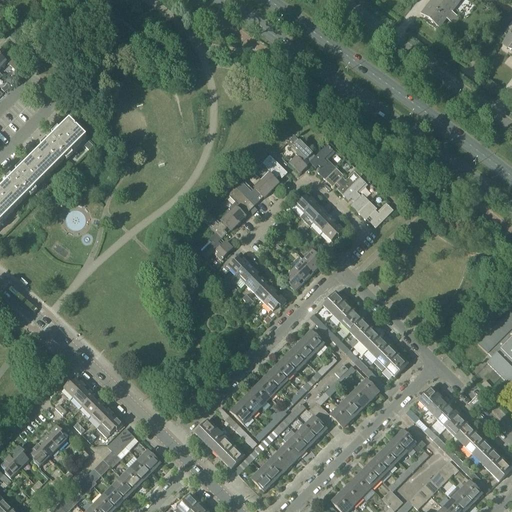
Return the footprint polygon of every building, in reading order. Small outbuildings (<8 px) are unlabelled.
[(431,0),(420,15),(439,29),(446,19),(453,25),(458,19),(451,13),(461,0),(431,0)] [(511,35),(510,34),(502,45),(508,49),(511,52),(511,35)] [(4,53),(0,56),(0,57),(6,63),(16,73),(20,69),(4,53)] [(8,78),(5,81),(7,84),(10,86),(16,81),(12,78),(8,78)] [(1,90),(4,94),(11,87),(10,86),(7,84),(1,90)] [(0,190),(0,224),(64,160),(67,162),(72,157),(70,155),(86,138),(69,122),(0,190)] [(306,161),(309,164),(315,158),(312,155),(297,141),(290,148),(299,157),(297,159),(295,157),(288,165),(292,169),(299,176),(307,168),(303,164),(306,161)] [(317,174),(324,182),(336,170),(329,163),(327,165),(325,163),(334,154),(327,146),(315,158),(309,164),(315,170),(318,167),(321,170),(317,174)] [(268,174),(260,181),(264,185),(271,193),(279,185),(275,181),(278,178),(281,181),(287,175),(269,157),(262,165),(271,173),(269,175),(268,174)] [(336,191),(342,197),(360,179),(352,172),(343,181),(342,179),(343,178),(336,170),(324,182),(332,189),(336,185),(339,188),(336,191)] [(350,207),(358,215),(369,203),(362,196),(360,198),(358,196),(367,187),(360,179),(342,197),(348,203),(351,200),(354,203),(350,207)] [(244,183),(236,191),(253,208),(260,202),(257,199),(260,196),(264,200),(271,193),(264,185),(260,181),(253,188),(254,190),(252,192),(244,183)] [(231,219),(238,226),(246,218),(242,214),(245,211),(248,214),(253,208),(236,191),(228,198),(234,204),(225,213),(227,215),(227,214),(231,219)] [(294,207),(303,216),(309,210),(311,212),(315,209),(317,206),(310,200),(307,197),(305,199),(301,203),(300,201),(294,207)] [(369,203),(358,215),(365,222),(369,218),(372,222),(369,224),(375,230),(393,213),(385,205),(376,214),(375,212),(376,211),(369,203)] [(303,216),(313,225),(318,219),(320,221),(324,218),(326,216),(320,209),(317,206),(315,209),(311,212),(309,210),(303,216)] [(203,223),(215,235),(221,241),(227,235),(224,232),(227,229),(231,233),(238,226),(231,219),(227,214),(227,215),(219,222),(221,223),(219,225),(210,216),(203,223)] [(313,225),(322,234),(328,228),(330,230),(333,227),(335,225),(329,218),(326,216),(324,218),(320,221),(318,219),(313,225)] [(328,228),(322,234),(331,243),(337,238),(338,239),(344,234),(338,228),(335,225),(333,227),(330,230),(328,228)] [(215,235),(197,253),(205,261),(212,254),(213,255),(221,263),(221,262),(226,258),(233,251),(225,243),(221,247),(218,244),(221,241),(215,235)] [(312,253),(303,262),(309,267),(307,270),(310,273),(312,275),(319,269),(322,266),(320,264),(316,260),(318,258),(312,253)] [(227,278),(232,282),(236,278),(242,272),(243,274),(249,268),(243,261),(240,258),(238,260),(235,263),(234,264),(231,261),(225,267),(222,269),(228,275),(230,272),(232,274),(227,278)] [(303,262),(294,271),(300,277),(297,279),(301,282),(303,284),(310,278),(312,275),(310,273),(307,270),(309,267),(303,262)] [(236,278),(232,282),(235,286),(240,281),(245,286),(250,281),(252,283),(256,279),(258,277),(249,268),(243,274),(242,272),(236,278)] [(300,277),(294,271),(285,280),(290,286),(288,287),(294,293),(300,287),(303,284),(301,282),(297,279),(300,277)] [(245,286),(254,295),(260,290),(262,292),(265,288),(267,286),(261,279),(258,277),(256,279),(252,283),(250,281),(245,286)] [(254,295),(263,305),(269,299),(270,301),(274,297),(277,295),(270,289),(267,286),(265,288),(262,292),(260,290),(254,295)] [(323,308),(332,316),(337,311),(344,303),(336,295),(335,294),(327,302),(322,307),(323,308)] [(276,317),(281,311),(280,310),(286,304),(279,298),(277,295),(274,297),(270,301),(269,299),(263,305),(271,312),(270,313),(267,318),(271,322),(276,317)] [(332,316),(340,325),(345,320),(353,312),(344,303),(337,311),(332,316)] [(511,311),(477,346),(487,356),(491,359),(486,364),(511,389),(511,311)] [(340,325),(349,334),(354,329),(362,321),(353,312),(345,320),(340,325)] [(309,320),(318,330),(322,326),(313,317),(309,320)] [(349,334),(358,343),(363,338),(371,330),(362,321),(354,329),(349,334)] [(318,330),(327,338),(331,335),(322,326),(318,330)] [(358,343),(367,352),(372,347),(380,339),(371,330),(363,338),(358,343)] [(310,333),(301,342),(306,347),(314,355),(323,346),(323,347),(324,346),(316,338),(310,333)] [(327,338),(336,347),(340,344),(331,335),(327,338)] [(367,352),(376,361),(381,356),(389,348),(380,339),(372,347),(367,352)] [(301,342),(293,351),(298,356),(306,364),(314,355),(306,347),(301,342)] [(336,347),(345,356),(349,352),(340,344),(336,347)] [(376,361),(385,370),(390,365),(398,357),(389,348),(381,356),(376,361)] [(293,351),(284,360),(289,365),(296,373),(306,364),(298,356),(293,351)] [(345,356),(354,365),(358,361),(349,352),(345,356)] [(390,365),(385,370),(394,379),(399,374),(407,366),(398,357),(390,365)] [(332,359),(325,366),(329,370),(336,363),(332,359)] [(284,360),(275,369),(280,374),(288,382),(296,373),(289,365),(284,360)] [(354,365),(363,374),(367,370),(358,361),(354,365)] [(325,366),(316,375),(320,379),(329,370),(325,366)] [(334,375),(339,380),(347,372),(343,367),(334,375)] [(351,368),(347,372),(339,380),(315,404),(316,404),(319,408),(354,372),(351,368)] [(275,369),(266,378),(271,383),(279,391),(288,382),(280,374),(275,369)] [(363,374),(372,383),(376,379),(367,370),(363,374)] [(316,375),(307,384),(311,388),(320,379),(316,375)] [(266,378),(257,387),(262,392),(270,400),(279,391),(271,383),(266,378)] [(63,390),(73,400),(78,394),(79,394),(80,395),(83,392),(85,390),(78,382),(75,379),(73,381),(69,385),(63,390)] [(376,379),(372,383),(381,392),(385,388),(376,379)] [(365,382),(357,390),(362,395),(370,403),(378,395),(379,394),(371,386),(366,381),(365,382)] [(481,386),(486,391),(490,388),(485,382),(481,386)] [(307,384),(298,393),(302,397),(311,388),(307,384)] [(257,387),(248,396),(253,401),(261,409),(270,400),(262,392),(257,387)] [(73,400),(82,409),(88,403),(90,404),(93,401),(95,399),(88,392),(85,390),(83,392),(80,395),(79,394),(78,394),(73,400)] [(357,390),(348,399),(353,404),(361,412),(370,403),(362,395),(357,390)] [(418,403),(426,411),(432,406),(439,398),(431,390),(423,398),(418,403)] [(298,393),(290,402),(294,405),(302,397),(298,393)] [(248,396),(239,405),(244,410),(252,418),(261,409),(253,401),(248,396)] [(426,411),(436,421),(441,415),(448,408),(439,398),(432,406),(426,411)] [(82,409),(91,418),(97,412),(99,413),(102,410),(104,408),(98,402),(95,399),(93,401),(90,404),(88,403),(82,409)] [(348,399),(339,408),(344,413),(352,421),(361,412),(353,404),(348,399)] [(281,411),(282,412),(285,414),(294,405),(290,402),(281,411)] [(316,404),(312,409),(321,417),(325,413),(319,408),(316,404)] [(244,410),(239,405),(230,414),(230,413),(230,414),(235,419),(243,427),(243,426),(252,418),(244,410)] [(305,410),(301,406),(291,415),(295,419),(305,410)] [(91,418),(100,427),(106,422),(107,421),(108,422),(111,420),(113,417),(107,411),(104,408),(102,410),(99,413),(97,412),(91,418)] [(330,417),(329,418),(333,421),(335,423),(342,430),(343,430),(352,421),(344,413),(339,408),(330,417)] [(436,421),(444,429),(449,424),(457,416),(448,408),(441,415),(436,421)] [(308,413),(313,418),(317,422),(321,417),(312,409),(308,413)] [(216,414),(225,422),(229,418),(220,410),(216,414)] [(405,415),(414,424),(418,420),(409,411),(405,415)] [(282,412),(273,421),(277,425),(286,416),(285,414),(282,412)] [(329,418),(325,413),(321,417),(329,426),(333,421),(329,418)] [(291,415),(283,424),(287,428),(295,419),(291,415)] [(444,429),(454,438),(459,433),(466,425),(457,416),(449,424),(444,429)] [(106,422),(100,427),(97,431),(106,440),(109,436),(115,431),(117,432),(122,427),(116,420),(113,417),(111,420),(108,422),(107,421),(106,422)] [(321,417),(317,422),(318,423),(325,430),(329,426),(321,417)] [(225,422),(234,431),(238,427),(229,418),(225,422)] [(313,419),(304,427),(309,432),(317,440),(326,431),(326,432),(326,431),(325,430),(318,423),(317,422),(313,418),(313,419)] [(414,424),(423,433),(427,429),(418,420),(414,424)] [(273,421),(264,430),(268,434),(277,425),(273,421)] [(195,436),(203,444),(208,439),(216,431),(208,423),(208,422),(200,430),(194,435),(195,436)] [(283,424),(274,433),(278,437),(287,428),(283,424)] [(460,449),(462,447),(467,442),(475,434),(466,425),(459,433),(454,438),(459,444),(457,446),(460,449)] [(234,431),(243,440),(247,436),(238,427),(234,431)] [(304,427),(295,437),(300,442),(308,449),(317,440),(309,432),(304,427)] [(50,435),(47,437),(50,440),(53,443),(51,445),(57,451),(66,442),(60,436),(62,434),(56,428),(50,435)] [(423,433),(432,442),(436,438),(427,429),(423,433)] [(268,434),(264,430),(255,439),(259,443),(268,434)] [(408,430),(404,434),(407,437),(412,442),(417,438),(408,430)] [(125,431),(116,440),(125,448),(128,446),(134,439),(125,431)] [(203,444),(212,453),(217,448),(225,440),(216,431),(208,439),(203,444)] [(402,433),(393,442),(398,447),(406,454),(415,445),(412,442),(407,437),(404,434),(402,432),(402,433)] [(274,433),(265,442),(269,446),(278,437),(274,433)] [(462,447),(471,456),(477,451),(484,443),(475,434),(467,442),(462,447)] [(247,436),(243,440),(252,450),(256,446),(247,436)] [(41,444),(39,446),(41,448),(44,452),(42,454),(48,460),(57,451),(51,445),(53,443),(50,440),(47,437),(41,444)] [(295,437),(286,445),(291,451),(299,458),(308,449),(300,442),(295,437)] [(425,446),(417,438),(412,442),(415,445),(421,451),(425,446)] [(432,442),(441,451),(445,447),(436,438),(432,442)] [(107,449),(112,454),(116,457),(125,448),(116,440),(107,449)] [(212,453),(221,462),(226,457),(234,449),(225,440),(217,448),(212,453)] [(265,442),(256,450),(260,454),(269,446),(265,442)] [(393,442),(384,451),(389,455),(397,463),(406,454),(398,447),(393,442)] [(471,456),(480,465),(485,460),(493,452),(484,443),(477,451),(471,456)] [(286,445),(277,454),(282,460),(290,467),(299,458),(291,451),(286,445)] [(41,448),(39,446),(32,453),(29,456),(31,458),(35,462),(33,463),(39,469),(48,460),(42,454),(44,452),(41,448)] [(441,451),(450,460),(454,456),(445,447),(441,451)] [(12,456),(9,458),(12,461),(15,464),(14,466),(19,471),(28,462),(23,457),(25,455),(19,449),(12,456)] [(226,457),(221,462),(231,471),(236,466),(244,458),(243,458),(234,449),(226,457)] [(256,450),(247,460),(251,464),(260,454),(256,450)] [(384,451),(375,460),(380,464),(388,472),(397,463),(389,455),(384,451)] [(480,465),(490,474),(495,469),(502,461),(493,452),(485,460),(480,465)] [(147,453),(138,462),(143,467),(151,475),(159,466),(160,466),(152,458),(147,453)] [(108,457),(103,462),(109,469),(111,470),(120,461),(116,457),(112,454),(108,458),(108,457)] [(277,454),(268,463),(274,468),(281,476),(290,467),(282,460),(277,454)] [(424,454),(415,463),(418,467),(428,458),(424,454)] [(450,460),(459,469),(463,465),(454,456),(450,460)] [(12,461),(9,458),(3,465),(0,467),(3,470),(6,473),(5,475),(10,481),(19,471),(14,466),(15,464),(12,461)] [(251,464),(247,460),(234,473),(238,477),(251,464)] [(375,460),(366,468),(371,473),(379,481),(388,472),(380,464),(375,460)] [(495,469),(490,474),(498,483),(504,478),(511,470),(502,461),(495,469)] [(98,467),(98,468),(104,474),(109,469),(103,462),(98,467)] [(138,462),(129,471),(134,476),(142,484),(151,475),(143,467),(138,462)] [(268,463),(260,472),(265,477),(272,485),(281,476),(274,468),(268,463)] [(415,463),(406,472),(410,476),(418,467),(415,463)] [(441,470),(450,479),(452,476),(453,475),(454,477),(459,473),(449,463),(441,470)] [(459,469),(468,478),(472,474),(463,465),(459,469)] [(98,468),(94,471),(101,478),(104,474),(98,468)] [(366,468),(357,477),(362,482),(370,490),(379,481),(371,473),(366,468)] [(450,479),(441,470),(437,474),(445,483),(450,479)] [(89,476),(95,483),(101,478),(94,471),(89,476)] [(129,471),(120,480),(125,484),(133,492),(142,484),(134,476),(129,471)] [(265,477),(260,472),(251,481),(250,481),(256,486),(264,494),(272,485),(265,477)] [(406,472),(397,481),(401,485),(410,476),(406,472)] [(433,478),(441,487),(445,483),(437,474),(433,478)] [(468,478),(477,487),(481,483),(472,474),(468,478)] [(89,476),(85,480),(93,488),(96,485),(94,484),(95,483),(89,476)] [(357,477),(348,486),(353,491),(361,499),(370,490),(362,482),(357,477)] [(58,478),(53,483),(51,485),(58,492),(65,484),(61,480),(58,478)] [(429,483),(437,491),(441,487),(433,478),(429,483)] [(80,485),(88,493),(93,488),(85,480),(80,485)] [(120,480),(111,489),(116,494),(124,501),(133,492),(125,484),(120,480)] [(390,492),(392,494),(401,485),(397,481),(388,490),(390,492)] [(425,487),(433,495),(437,491),(429,483),(425,487)] [(469,483),(460,492),(465,498),(473,505),(482,496),(474,488),(469,483),(468,483),(469,483)] [(481,483),(477,487),(486,496),(490,492),(481,483)] [(80,485),(76,489),(84,497),(88,493),(80,485)] [(348,486),(340,495),(344,500),(352,508),(361,499),(353,491),(348,486)] [(425,487),(421,491),(429,499),(433,495),(425,487)] [(71,494),(79,502),(84,497),(76,489),(71,494)] [(111,489),(103,497),(108,502),(115,510),(124,501),(116,494),(111,489)] [(429,499),(421,491),(416,495),(425,503),(429,499)] [(392,494),(390,492),(381,501),(385,505),(394,496),(392,494)] [(460,492),(451,501),(456,507),(461,511),(465,511),(473,505),(465,498),(460,492)] [(71,494),(67,498),(75,506),(79,502),(71,494)] [(344,500),(340,495),(331,504),(336,509),(338,511),(348,511),(352,508),(344,500)] [(412,499),(421,507),(425,503),(416,495),(412,499)] [(385,505),(389,509),(398,501),(394,496),(385,505)] [(103,497),(93,506),(98,511),(113,511),(115,510),(108,502),(103,497)] [(192,511),(199,506),(190,497),(182,504),(177,509),(174,511),(192,511)] [(67,498),(63,502),(71,510),(75,506),(67,498)] [(408,503),(412,507),(417,511),(421,507),(412,499),(408,503)] [(389,509),(390,509),(392,511),(394,511),(402,505),(398,501),(389,509)] [(451,501),(442,510),(443,511),(461,511),(456,507),(451,501)] [(0,511),(11,511),(12,511),(2,502),(0,504),(0,511)] [(58,507),(63,511),(69,511),(71,510),(63,502),(58,507)] [(408,503),(399,511),(407,511),(412,507),(408,503)]
